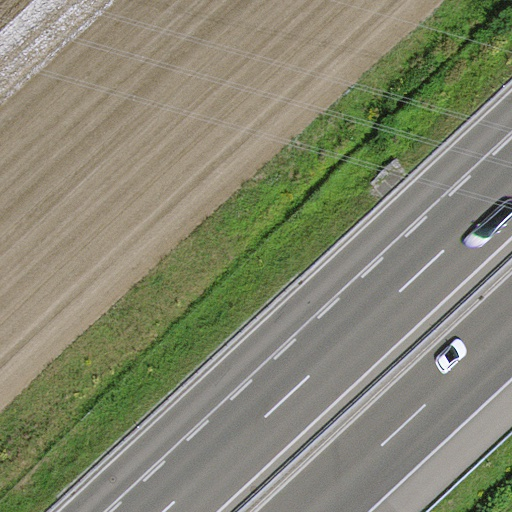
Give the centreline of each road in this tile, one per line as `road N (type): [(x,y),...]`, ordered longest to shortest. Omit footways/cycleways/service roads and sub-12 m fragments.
road 1 (motorway): [(511,187),(163,511)]
road 2 (motorway): [(311,511),(511,324)]
